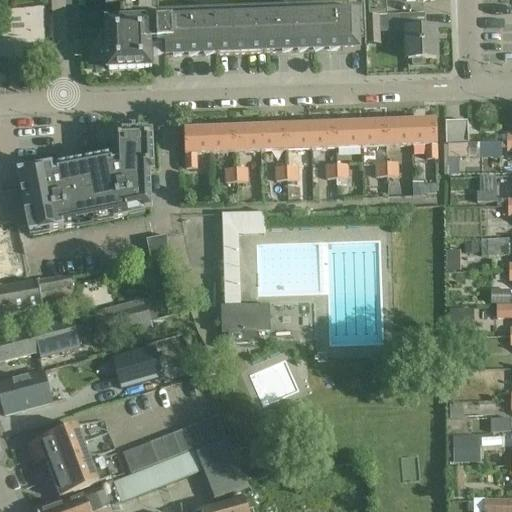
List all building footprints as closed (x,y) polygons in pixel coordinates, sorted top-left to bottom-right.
[(104,0),(105,7),(105,8),(115,8),(115,14),(115,22),(105,22),(107,71),(151,69),(150,56),(164,56),(164,59),(360,52),(359,44),(364,44),(364,46),(365,46),(364,6),(315,8),(314,0),(252,0),(253,10),(158,14),(157,12),(157,0),(104,0)] [(385,0),(315,0),(316,6),(365,5),(365,17),(379,16),(386,16),(385,0)] [(398,16),(398,33),(405,32),(405,62),(436,61),(436,29),(425,30),(425,15),(398,16)] [(379,16),(365,17),(366,46),(380,45),(380,33),(379,16)] [(413,122),(413,148),(424,148),(425,162),(437,162),(437,147),(438,147),(437,121),(413,122)] [(389,123),(390,149),(413,148),(413,122),(389,123)] [(467,122),(445,123),(445,144),(467,144),(467,122)] [(365,124),(366,150),(390,149),(389,123),(365,124)] [(338,125),(340,151),(366,150),(365,124),(338,125)] [(311,126),(312,152),(340,151),(338,125),(311,126)] [(288,127),(288,153),(312,152),(311,126),(288,127)] [(262,128),(263,154),(288,153),(288,127),(262,128)] [(236,129),(237,155),(263,154),(262,128),(236,129)] [(209,130),(210,156),(237,155),(236,129),(209,130)] [(196,157),(210,156),(209,130),(182,131),(183,157),(184,157),(184,171),(197,171),(196,157)] [(0,226),(16,224),(17,231),(28,229),(29,235),(28,235),(29,237),(30,236),(32,236),(32,235),(31,235),(30,231),(47,227),(48,233),(63,230),(63,229),(64,229),(76,227),(75,222),(92,219),(93,223),(92,223),(92,224),(96,223),(96,222),(94,222),(93,219),(111,215),(112,221),(127,217),(126,210),(126,208),(127,207),(127,208),(141,205),(142,205),(143,209),(143,210),(144,210),(149,209),(149,193),(148,172),(151,172),(152,172),(150,133),(112,134),(112,135),(112,136),(112,139),(113,152),(114,156),(114,159),(110,160),(109,157),(103,158),(87,161),(63,166),(55,167),(55,171),(51,172),(51,168),(17,174),(17,175),(19,182),(21,192),(19,192),(0,195),(0,226)] [(467,145),(447,146),(447,160),(457,160),(467,159),(467,145)] [(476,145),(467,145),(467,159),(477,159),(477,158),(476,145)] [(375,179),(388,179),(386,165),(375,166),(375,179)] [(386,165),(388,179),(398,178),(397,165),(386,165)] [(336,167),(336,181),(348,181),(347,166),(336,167)] [(324,181),(336,181),(336,167),(324,167),(324,181)] [(275,183),(286,183),(286,168),(275,169),(275,183)] [(286,168),(286,183),(297,182),(297,168),(286,168)] [(224,185),(236,184),(235,170),(224,171),(224,185)] [(235,170),(236,184),(247,184),(247,170),(235,170)] [(423,196),(436,195),(436,185),(423,186),(423,196)] [(479,194),(476,194),(476,203),(476,205),(479,205),(495,204),(495,194),(479,194)] [(507,201),(496,201),(496,206),(496,208),(496,209),(501,209),(507,209),(507,208),(511,207),(511,199),(507,200),(507,201)] [(507,225),(486,225),(486,239),(507,237),(507,225)] [(156,239),(145,241),(149,261),(165,258),(167,257),(166,240),(166,237),(156,239)] [(16,240),(4,242),(5,251),(18,249),(16,240)] [(481,258),(508,257),(507,240),(486,241),(487,245),(481,245),(481,258)] [(477,244),(463,244),(463,254),(477,254),(477,244)] [(20,261),(7,263),(9,273),(22,270),(20,261)] [(70,286),(69,278),(37,284),(37,282),(0,288),(0,315),(41,308),(39,294),(70,286)] [(510,291),(490,291),(490,306),(510,305),(510,291)] [(144,301),(94,314),(99,336),(150,323),(150,322),(146,308),(144,301)] [(463,310),(449,311),(449,336),(463,335),(463,310)] [(71,321),(0,339),(0,365),(37,357),(39,362),(79,352),(71,321)] [(258,339),(258,333),(229,334),(229,346),(229,352),(258,351),(258,341),(258,339)] [(153,348),(112,359),(120,391),(161,379),(157,362),(153,351),(153,349),(153,348)] [(41,373),(0,385),(0,403),(4,418),(50,405),(41,373)] [(448,383),(460,383),(460,374),(448,374),(448,383)] [(462,404),(449,405),(449,420),(462,420),(462,404)] [(133,450),(121,454),(129,475),(224,438),(216,417),(175,434),(133,450)] [(490,433),(510,433),(510,420),(490,421),(490,433)] [(26,446),(34,466),(43,463),(57,500),(110,480),(102,460),(90,465),(76,426),(26,446)] [(109,511),(108,509),(202,472),(213,502),(244,492),(233,460),(226,440),(39,511),(109,511)] [(479,440),(453,441),(454,465),(479,465),(479,440)] [(450,469),(451,501),(465,500),(464,469),(450,469)] [(201,511),(251,511),(251,510),(249,510),(246,498),(232,501),(232,504),(201,511)] [(511,511),(511,500),(483,501),(483,511),(511,511)]
